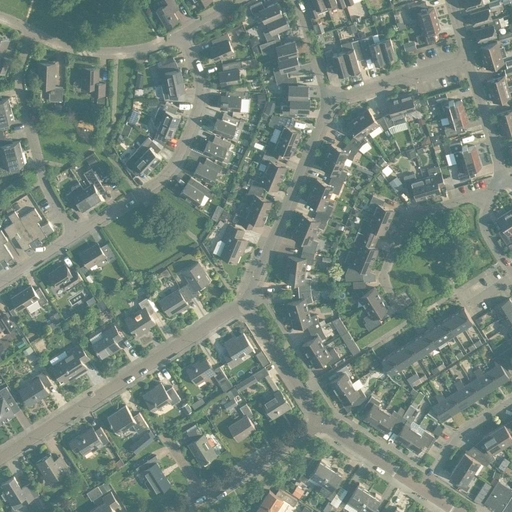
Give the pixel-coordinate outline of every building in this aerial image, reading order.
[(175,3),(172,0),(160,0),(162,4),(155,8),(165,25),(176,18),(169,7),(175,3)] [(263,21),(265,20),(265,19),(280,13),(280,12),(275,1),(262,7),(260,0),(248,5),(251,12),(258,9),(263,20),(263,21)] [(326,8),(323,0),(305,0),(311,16),(317,14),(316,12),(326,8)] [(323,0),(326,8),(337,4),(337,7),(344,4),(342,0),(323,0)] [(461,0),(464,8),(482,3),(481,0),(461,0)] [(416,16),(418,22),(435,17),(432,6),(425,8),(423,1),(406,6),(410,18),(416,16)] [(472,24),(485,20),(490,18),(487,8),(469,13),(472,24)] [(265,19),(265,20),(268,27),(261,30),(266,40),(278,36),(275,29),(287,23),(282,12),(280,12),(280,13),(265,19)] [(497,16),(490,18),(485,20),(487,25),(474,29),(477,40),(495,35),(493,28),(500,26),(497,16)] [(438,28),(435,17),(418,22),(421,33),(415,34),(417,42),(437,36),(435,29),(438,28)] [(499,40),(511,36),(510,30),(497,34),(499,40)] [(208,47),(214,59),(232,51),(227,39),(229,38),(226,32),(210,39),(212,45),(208,47)] [(276,49),(278,56),(278,57),(294,52),(294,53),(296,52),(293,40),(280,43),(278,36),(266,40),(269,51),(276,49)] [(384,60),(378,39),(368,42),(366,36),(364,36),(358,38),(362,52),(369,50),(373,63),(384,60)] [(378,39),(384,60),(394,57),(388,36),(378,39)] [(341,50),(347,70),(348,70),(348,73),(350,73),(352,73),(356,72),(358,71),(359,70),(354,55),(362,52),(358,38),(350,40),(352,47),(341,50)] [(482,56),(503,50),(501,45),(497,46),(495,40),(478,46),(482,56)] [(337,74),(347,70),(341,50),(331,53),(330,48),(323,50),(327,63),(333,61),(337,74)] [(503,50),(482,56),(485,67),(502,62),(500,56),(504,55),(503,50)] [(274,77),(286,76),(284,68),(298,64),(294,53),(294,52),(278,57),(278,56),(276,57),(278,65),(271,67),(274,77)] [(159,82),(181,78),(179,67),(177,67),(173,58),(156,65),(159,82)] [(222,70),(217,70),(220,84),(239,80),(237,68),(239,67),(238,60),(221,63),(222,70)] [(48,99),(60,100),(61,86),(53,85),(53,62),(37,62),(36,85),(48,86),(48,99)] [(90,86),(90,93),(103,94),(103,81),(96,81),(96,66),(81,66),(81,86),(90,86)] [(150,68),(145,70),(147,79),(153,78),(150,68)] [(488,90),(506,85),(502,74),(485,79),(488,90)] [(289,96),(306,97),(306,96),(306,84),(288,84),(286,76),(274,77),(275,83),(280,84),(287,84),(287,88),(287,96),(289,96)] [(181,78),(159,82),(162,98),(182,99),(180,89),(183,89),(181,78)] [(506,85),(488,90),(492,101),(509,96),(507,90),(510,89),(511,87),(510,84),(506,85)] [(224,94),(220,94),(218,107),(238,109),(239,96),(242,97),(242,90),(225,88),(224,94)] [(397,96),(402,113),(414,109),(416,116),(422,114),(415,91),(409,93),(409,92),(397,96)] [(0,110),(9,108),(6,96),(0,98),(0,110)] [(289,96),(288,104),(281,104),(281,108),(281,113),(293,116),(293,109),(307,109),(308,97),(306,96),(306,97),(289,96)] [(381,115),(387,126),(393,123),(391,116),(402,113),(397,96),(385,99),(389,111),(381,115)] [(443,105),(446,115),(463,110),(460,99),(453,101),(452,99),(447,100),(445,96),(434,99),(436,106),(443,105)] [(153,116),(160,118),(175,124),(179,114),(173,112),(176,105),(164,100),(163,103),(158,103),(153,116)] [(498,123),(511,118),(511,106),(495,112),(498,123)] [(0,122),(12,119),(9,108),(0,110),(0,122)] [(387,126),(381,115),(374,119),(367,108),(356,115),(367,130),(377,123),(381,129),(387,126)] [(466,121),(463,110),(446,115),(448,121),(441,123),(445,135),(464,129),(462,122),(466,121)] [(129,112),(125,119),(132,123),(136,116),(135,115),(129,112)] [(222,112),(220,119),(215,117),(211,129),(230,136),(234,124),(236,125),(238,118),(222,112)] [(276,135),(294,142),(299,130),(287,125),(290,118),(278,115),(273,126),(279,128),(276,135)] [(347,140),(357,148),(361,143),(366,139),(362,134),(367,130),(356,115),(346,123),(353,133),(347,140)] [(175,124),(160,118),(154,132),(166,136),(167,133),(170,135),(175,124)] [(511,118),(498,123),(495,124),(499,135),(502,134),(501,133),(511,130),(511,118)] [(120,131),(127,134),(131,124),(123,121),(120,131)] [(213,135),(211,141),(207,139),(202,151),(220,159),(225,147),(227,148),(229,141),(213,135)] [(294,142),(276,135),(274,141),(268,139),(266,143),(264,143),(261,149),(264,150),(275,154),(283,157),(285,152),(289,153),(294,142)] [(135,148),(140,153),(152,164),(160,156),(155,151),(159,147),(150,139),(147,136),(135,148)] [(0,137),(0,152),(1,156),(20,151),(17,139),(5,143),(3,137),(0,137)] [(353,153),(357,148),(347,140),(341,148),(330,143),(325,155),(341,162),(344,156),(350,159),(353,153)] [(459,160),(476,155),(473,144),(466,146),(465,144),(460,145),(459,141),(447,144),(450,151),(456,150),(459,160)] [(152,164),(140,153),(135,148),(123,161),(127,167),(134,173),(140,168),(144,172),(152,164)] [(275,154),(264,150),(261,156),(268,158),(263,170),(280,177),(284,165),(273,160),(275,154)] [(20,151),(1,156),(3,164),(0,165),(0,173),(0,174),(7,173),(6,167),(23,162),(20,151)] [(91,154),(86,157),(91,164),(96,161),(91,154)] [(329,177),(341,182),(345,171),(339,168),(341,162),(325,155),(320,166),(332,171),(329,177)] [(480,166),(476,155),(459,160),(462,171),(456,173),(458,180),(470,177),(468,172),(473,170),(472,168),(480,166)] [(202,163),(198,161),(192,173),(210,182),(215,170),(217,171),(220,165),(205,157),(202,163)] [(421,177),(427,194),(439,191),(437,186),(443,184),(437,165),(426,168),(428,175),(421,177)] [(82,188),(92,205),(102,199),(93,184),(98,180),(89,167),(82,172),(89,183),(82,188)] [(249,184),(261,189),(263,183),(275,188),(280,177),(263,170),(260,176),(255,174),(253,179),(252,178),(249,184)] [(415,198),(427,194),(421,177),(415,179),(413,172),(402,175),(406,187),(411,186),(415,198)] [(178,192),(195,203),(197,201),(200,203),(202,203),(207,196),(208,196),(212,191),(189,176),(178,192)] [(310,189),(327,196),(330,190),(336,193),(341,182),(329,177),(327,183),(315,178),(310,189)] [(92,205),(82,188),(77,181),(69,186),(71,189),(64,193),(68,200),(73,196),(83,211),(92,205)] [(249,204),(265,211),(270,200),(258,195),(261,189),(249,184),(245,195),(251,198),(249,204)] [(327,196),(310,189),(306,201),(317,206),(315,212),(326,216),(331,206),(324,203),(327,196)] [(371,213),(387,220),(392,209),(380,204),(383,199),(371,194),(367,205),(373,207),(371,213)] [(265,211),(249,204),(246,211),(239,208),(237,213),(233,211),(230,219),(249,227),(253,220),(260,223),(265,211)] [(33,207),(18,217),(32,239),(37,236),(39,239),(45,235),(44,233),(52,229),(47,220),(39,225),(37,222),(36,223),(35,221),(40,218),(33,207)] [(27,242),(32,239),(18,217),(13,210),(7,213),(11,221),(3,226),(9,237),(14,234),(16,236),(15,237),(23,249),(29,245),(27,242)] [(511,229),(511,221),(505,211),(495,217),(503,230),(498,233),(505,243),(511,238),(511,234),(510,231),(511,229)] [(296,224),(312,231),(317,220),(324,222),(326,216),(315,212),(313,217),(301,213),(296,224)] [(387,220),(371,213),(368,220),(361,217),(356,230),(375,238),(378,230),(383,232),(387,220)] [(245,239),(239,237),(242,229),(229,223),(222,239),(225,240),(219,254),(234,261),(240,246),(242,247),(245,239)] [(301,248),(313,251),(314,245),(316,240),(310,237),(312,231),(296,224),(291,236),(303,241),(301,248)] [(0,258),(3,257),(5,260),(11,256),(3,244),(2,244),(1,242),(6,239),(0,229),(0,258)] [(375,238),(356,230),(352,241),(353,243),(358,245),(355,252),(371,259),(376,247),(371,245),(375,238)] [(78,253),(87,266),(104,255),(107,261),(115,256),(106,243),(99,247),(96,242),(78,253)] [(313,251),(301,248),(299,256),(286,255),(285,267),(303,269),(303,263),(310,264),(311,258),(313,251)] [(367,270),(371,259),(355,252),(347,249),(343,260),(348,262),(344,273),(344,279),(362,278),(362,272),(360,271),(361,268),(367,270)] [(182,284),(190,296),(198,291),(195,287),(207,279),(203,272),(204,272),(197,261),(181,271),(188,281),(182,284)] [(64,262),(47,273),(55,286),(61,282),(65,288),(81,278),(74,268),(69,271),(64,262)] [(296,281),(297,290),(309,289),(308,282),(309,277),(302,276),(303,269),(285,267),(283,280),(296,281)] [(358,296),(364,306),(379,297),(373,286),(362,293),(359,289),(364,286),(364,280),(351,281),(352,286),(353,288),(348,291),(354,299),(358,296)] [(10,297),(17,309),(35,298),(39,304),(46,300),(37,286),(32,289),(29,284),(10,297)] [(182,284),(177,288),(159,299),(168,313),(175,309),(176,310),(186,303),(184,300),(190,296),(182,284)] [(310,295),(309,289),(297,290),(298,298),(285,302),(289,314),(306,309),(304,302),(311,300),(310,295)] [(132,313),(131,311),(122,317),(125,321),(124,324),(129,331),(132,331),(133,331),(136,335),(135,335),(135,336),(145,329),(144,328),(154,321),(148,313),(154,309),(145,296),(137,301),(141,307),(132,313)] [(386,307),(379,297),(364,306),(368,312),(362,316),(365,321),(363,322),(367,329),(380,321),(375,314),(386,307)] [(498,317),(511,308),(511,304),(508,297),(492,307),(486,311),(488,314),(494,310),(498,317)] [(480,298),(473,300),(475,307),(482,305),(480,298)] [(471,320),(462,306),(453,312),(462,326),(471,320)] [(498,330),(511,321),(511,308),(498,317),(502,323),(496,327),(498,330)] [(306,309),(289,314),(292,326),(305,322),(308,330),(319,325),(317,319),(315,313),(308,315),(306,309)] [(0,326),(3,331),(13,324),(5,311),(0,314),(0,326)] [(462,326),(453,312),(444,318),(453,332),(462,326)] [(453,332),(444,318),(435,324),(444,338),(453,332)] [(510,336),(511,334),(511,321),(498,330),(500,333),(506,329),(510,336)] [(100,332),(103,335),(91,343),(100,357),(111,349),(112,350),(118,346),(114,340),(120,336),(112,324),(100,332)] [(444,338),(435,324),(426,330),(435,344),(444,338)] [(300,344),(307,355),(322,345),(319,339),(325,335),(322,331),(319,325),(308,330),(311,337),(300,344)] [(435,344),(426,330),(416,335),(425,349),(435,344)] [(230,339),(229,337),(223,341),(227,348),(221,352),(230,365),(241,358),(239,354),(251,346),(242,332),(230,339)] [(416,355),(425,349),(416,335),(407,341),(416,355)] [(398,347),(407,361),(416,355),(407,341),(398,347)] [(78,342),(65,351),(67,354),(50,364),(61,380),(63,379),(64,381),(86,367),(82,361),(88,358),(78,342)] [(322,345),(307,355),(314,365),(325,358),(328,363),(338,356),(332,347),(326,351),(322,345)] [(509,346),(497,354),(499,357),(511,349),(509,346)] [(398,367),(407,361),(398,347),(389,353),(398,367)] [(398,367),(389,353),(380,359),(389,373),(398,367)] [(212,369),(204,356),(193,363),(192,361),(184,366),(195,383),(211,372),(222,390),(231,385),(218,365),(212,369)] [(495,364),(488,368),(498,384),(508,377),(506,375),(499,363),(494,356),(491,358),(495,364)] [(450,360),(444,364),(447,369),(453,365),(450,360)] [(499,363),(506,375),(509,373),(502,361),(499,363)] [(328,380),(335,391),(350,382),(346,375),(350,373),(344,364),(334,370),(337,375),(328,380)] [(262,365),(250,372),(255,379),(267,371),(262,365)] [(498,384),(488,368),(482,372),(478,366),(475,368),(488,390),(498,384)] [(469,380),(479,396),(488,390),(475,368),(472,370),(475,376),(469,380)] [(30,403),(48,391),(44,385),(50,382),(42,369),(29,377),(31,379),(19,387),(18,384),(17,385),(30,405),(31,404),(30,403)] [(248,383),(244,376),(233,383),(238,390),(248,383)] [(455,380),(469,402),(479,396),(469,380),(462,384),(458,378),(455,380)] [(450,392),(460,408),(469,402),(455,380),(452,382),(456,388),(450,392)] [(159,381),(141,393),(154,413),(155,413),(152,409),(167,399),(170,404),(179,398),(170,385),(170,386),(164,389),(159,381)] [(350,382),(335,391),(342,402),(351,397),(354,402),(364,395),(358,386),(355,388),(350,382)] [(0,421),(13,413),(12,411),(5,401),(12,397),(4,385),(0,387),(0,421)] [(261,402),(271,417),(289,406),(278,388),(273,391),(274,394),(261,402)] [(460,408),(450,392),(443,397),(439,391),(436,393),(450,414),(460,408)] [(450,414),(436,393),(433,394),(437,401),(430,405),(440,420),(450,414)] [(362,416),(373,423),(383,408),(376,404),(379,400),(370,395),(363,405),(368,408),(362,416)] [(222,402),(226,409),(236,403),(232,396),(222,402)] [(236,439),(254,428),(247,417),(252,414),(244,402),(238,406),(243,414),(227,425),(236,439)] [(404,444),(414,428),(408,424),(410,420),(410,421),(418,409),(408,403),(401,415),(394,425),(399,428),(394,437),(404,444)] [(124,404),(105,416),(109,421),(108,421),(109,423),(110,423),(119,436),(116,432),(130,423),(136,432),(147,425),(137,411),(131,415),(124,404)] [(383,408),(373,423),(384,431),(390,422),(394,425),(401,415),(392,409),(390,413),(383,408)] [(511,428),(507,420),(491,430),(501,445),(507,441),(511,449),(511,428)] [(196,424),(185,431),(185,432),(186,431),(191,440),(187,443),(199,463),(219,450),(214,443),(210,446),(202,433),(201,433),(196,425),(196,424)] [(74,450),(75,450),(79,447),(83,454),(84,454),(82,452),(95,444),(96,446),(107,439),(99,425),(93,429),(91,425),(67,440),(74,450)] [(414,428),(404,444),(415,451),(421,442),(425,445),(432,435),(423,429),(421,433),(414,428)] [(152,437),(151,437),(147,431),(146,430),(135,439),(141,446),(152,437)] [(480,437),(472,444),(488,460),(493,456),(490,452),(501,445),(491,430),(480,437)] [(456,462),(471,471),(478,461),(484,465),(488,460),(472,444),(463,451),(456,462)] [(52,458),(48,452),(34,461),(42,473),(38,475),(41,478),(40,479),(41,481),(42,480),(44,484),(60,473),(63,479),(71,473),(59,454),(52,458)] [(154,454),(134,466),(138,472),(142,469),(155,461),(158,459),(154,454)] [(316,486),(329,466),(324,463),(325,461),(320,457),(311,471),(304,467),(297,477),(304,482),(305,479),(316,486)] [(155,461),(142,469),(147,478),(143,480),(147,486),(151,484),(156,491),(169,483),(155,461)] [(464,482),(471,471),(456,462),(449,473),(457,478),(454,483),(465,489),(468,485),(464,482)] [(329,466),(316,486),(321,489),(324,484),(330,488),(325,496),(331,499),(340,485),(334,482),(341,471),(336,468),(334,470),(329,466)] [(0,482),(0,483),(3,489),(2,490),(3,491),(0,492),(3,499),(6,497),(13,508),(37,493),(30,481),(20,487),(12,475),(0,482)] [(511,511),(511,487),(497,478),(482,501),(492,507),(500,510),(497,511),(498,511),(500,510),(501,511),(511,511)] [(355,509),(367,491),(361,487),(363,485),(357,482),(351,492),(345,489),(336,503),(342,506),(347,499),(353,503),(351,506),(355,509)] [(295,484),(290,492),(298,497),(303,489),(295,484)] [(260,500),(274,509),(274,508),(279,511),(281,511),(288,502),(292,505),(295,499),(277,487),(274,493),(267,489),(260,500)] [(88,510),(88,511),(86,511),(114,511),(111,507),(118,503),(110,490),(102,495),(104,500),(88,510)] [(362,509),(366,511),(376,511),(378,510),(372,506),(379,496),(374,492),(372,494),(367,491),(355,509),(360,511),(362,509)] [(272,511),(274,509),(260,500),(254,510),(256,511),(272,511)]
